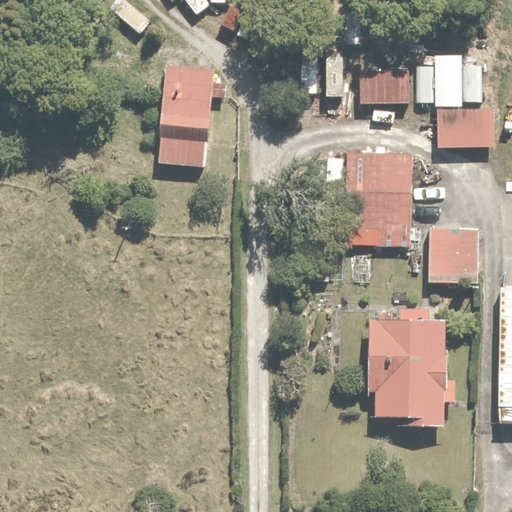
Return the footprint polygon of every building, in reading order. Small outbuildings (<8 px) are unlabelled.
[(439,58),(439,68),(418,68),(419,108),(444,108),(444,148),(499,147),(498,108),(485,108),(485,64),(468,65),(468,58),(439,58)] [(171,62),(170,68),(167,167),(214,169),(217,102),(238,103),(239,64),(171,62)] [(363,65),(363,75),(364,107),(415,107),(415,71),(390,71),(390,65),(363,65)] [(351,153),(350,161),(350,235),(381,235),(381,251),(417,251),(418,158),(394,158),(394,148),(367,148),(367,154),(351,153)] [(482,232),(431,232),(432,286),(482,285),(482,232)] [(511,286),(502,287),(504,426),(511,426),(511,286)] [(404,321),(375,320),(374,403),(380,403),(380,420),(402,420),(402,429),(452,430),(454,319),(436,319),(436,309),(404,309),(404,321)]
